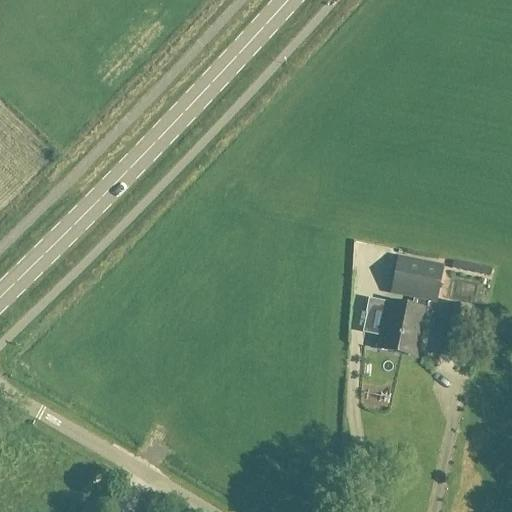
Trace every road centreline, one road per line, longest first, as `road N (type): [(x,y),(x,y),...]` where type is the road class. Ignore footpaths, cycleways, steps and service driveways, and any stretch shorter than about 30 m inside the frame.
road 1 (secondary): [(0,301),(290,0)]
road 2 (unclassified): [(202,511),(0,393)]
